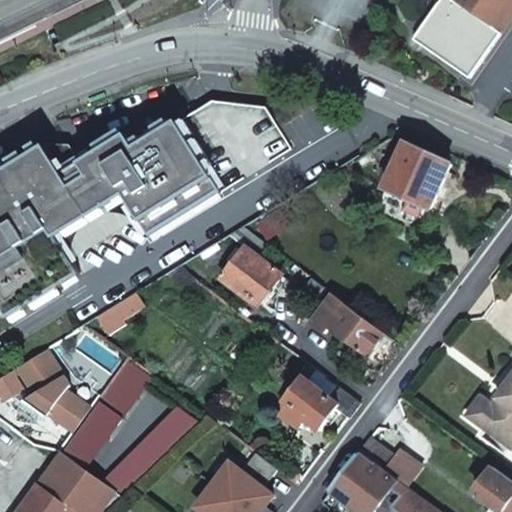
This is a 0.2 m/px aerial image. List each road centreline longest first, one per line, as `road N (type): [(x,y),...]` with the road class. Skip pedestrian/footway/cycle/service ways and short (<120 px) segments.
road 1 (unknown): [(385,97),(281,170),(0,329)]
road 2 (residential): [(302,511),(511,233)]
road 3 (unclassified): [(511,154),(306,62),(253,48)]
road 4 (unclassified): [(253,48),(169,48),(0,110)]
